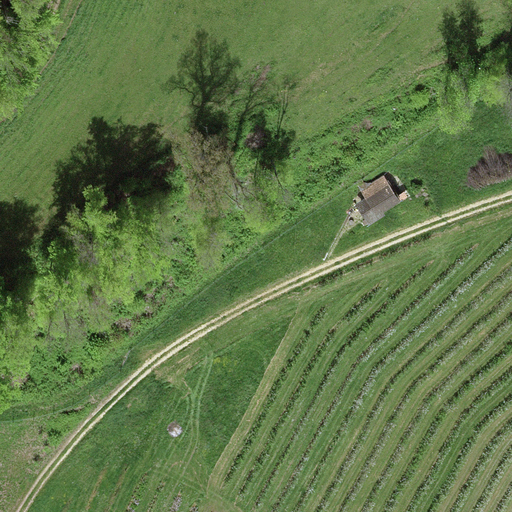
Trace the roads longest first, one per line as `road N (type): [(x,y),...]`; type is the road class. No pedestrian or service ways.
road 1 (track): [(511,204),(329,266),(182,348),(113,397),(16,511)]
road 2 (track): [(67,0),(0,104)]
